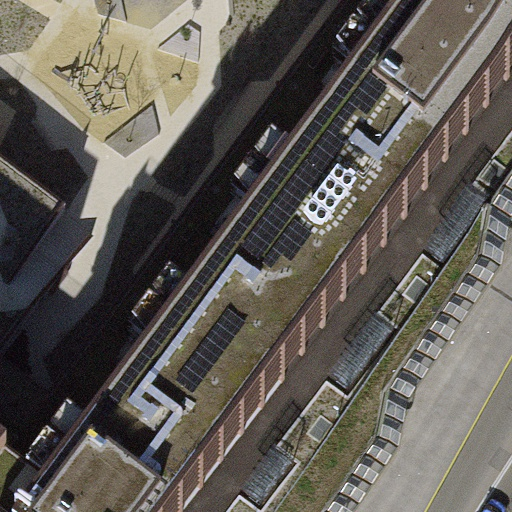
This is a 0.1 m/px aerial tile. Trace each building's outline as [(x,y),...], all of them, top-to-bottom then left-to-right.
[(511,0),(346,0),(177,231),(225,264),(318,334),(511,78),(511,0)] [(0,465),(4,460),(51,398),(37,387),(0,360),(36,310),(24,300),(11,290),(66,209),(0,159),(0,465)] [(357,511),(401,450),(409,404),(502,269),(511,226),(511,224),(511,179),(491,210),(487,217),(479,259),(385,394),(377,440),(326,511),(357,511)] [(485,207),(273,511),(326,511),(377,440),(385,394),(479,259),(487,217),(491,210),(485,207)] [(0,511),(183,511),(318,334),(225,264),(177,231),(51,398),(4,460),(0,465),(0,511)]
